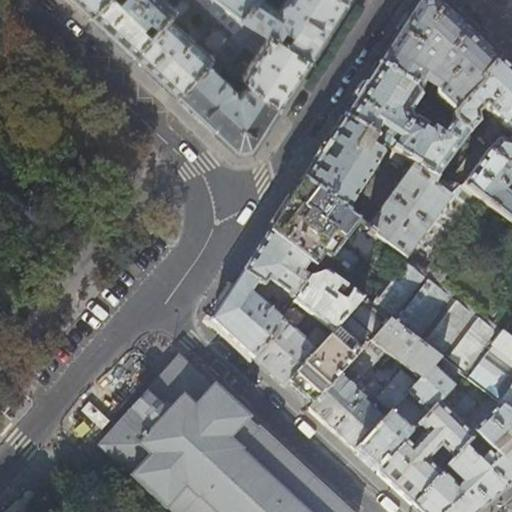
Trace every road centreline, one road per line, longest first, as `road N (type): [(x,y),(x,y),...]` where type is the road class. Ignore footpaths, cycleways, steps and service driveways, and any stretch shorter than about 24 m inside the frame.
road 1 (residential): [(218,223),(196,165),(17,0)]
road 2 (residential): [(379,511),(192,340),(164,304)]
road 3 (residential): [(382,0),(263,181),(218,223)]
road 4 (residential): [(164,304),(0,474)]
